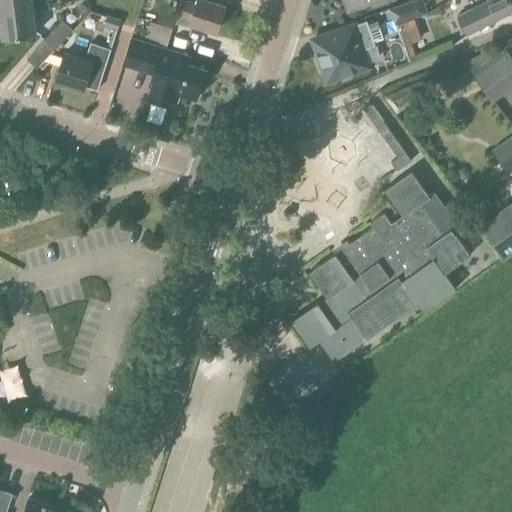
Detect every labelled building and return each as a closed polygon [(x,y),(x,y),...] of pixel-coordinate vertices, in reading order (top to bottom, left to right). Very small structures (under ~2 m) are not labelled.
[(0,0),(0,9),(33,6),(32,0),(0,0)] [(176,23),(189,27),(191,21),(217,31),(226,6),(208,0),(198,0),(197,2),(188,0),(181,0),(177,15),(178,15),(176,23)] [(486,0),(458,14),(467,33),(511,10),(511,3),(510,0),(486,0)] [(0,20),(2,39),(36,35),(33,6),(0,9),(0,20)] [(63,19),(43,40),(54,50),(73,29),(63,19)] [(168,45),(173,28),(150,21),(146,38),(168,45)] [(363,49),(376,45),(375,43),(384,40),(378,23),(369,26),(367,21),(334,32),(338,44),(318,51),(328,80),(369,65),(363,49)] [(111,49),(114,39),(95,33),(92,42),(91,42),(86,60),(65,53),(64,57),(60,56),(58,63),(61,64),(56,81),(84,89),(91,66),(104,71),(111,49)] [(188,64),(190,57),(132,39),(124,64),(148,72),(151,62),(158,64),(151,86),(154,87),(152,94),(178,102),(180,95),(197,100),(206,70),(188,64)] [(493,101),(511,87),(511,56),(508,51),(474,76),(493,101)] [(412,84),(393,92),(400,107),(419,98),(412,84)] [(397,170),(412,160),(371,103),(364,108),(398,157),(391,162),(397,170)] [(509,172),(511,170),(511,135),(493,150),(509,172)] [(325,297),(289,322),(308,349),(318,342),(332,363),(418,302),(425,311),(455,289),(444,273),(471,255),(456,233),(469,223),(441,184),(427,192),(412,171),(384,191),(402,217),(392,224),(385,213),(370,223),(373,227),(307,273),(325,297)] [(0,178),(6,197),(18,194),(12,174),(0,177),(0,178)] [(511,222),(511,203),(503,210),(511,222)] [(511,257),(511,222),(503,210),(483,225),(507,258),(509,260),(511,257)] [(0,511),(6,511),(12,495),(0,491),(0,511)] [(54,511),(58,500),(49,498),(48,502),(43,500),(42,502),(29,498),(24,511),(54,511)] [(58,500),(54,511),(73,511),(69,511),(70,509),(64,507),(65,503),(58,500)]
